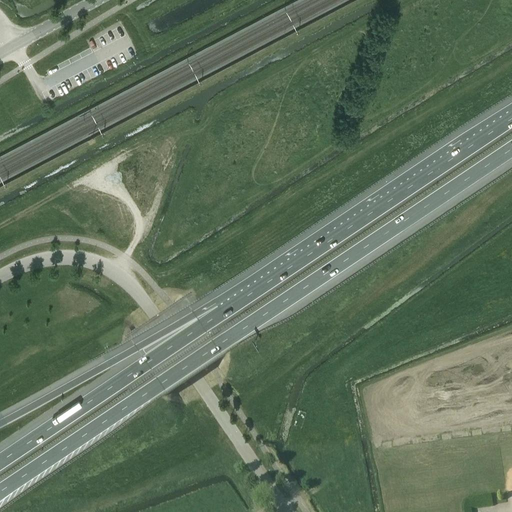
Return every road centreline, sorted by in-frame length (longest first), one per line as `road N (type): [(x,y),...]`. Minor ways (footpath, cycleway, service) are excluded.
road 1 (motorway): [(0,491),(511,148)]
road 2 (tertiary): [(287,511),(123,279),(65,258),(0,278)]
road 3 (motorway): [(511,118),(222,312)]
road 4 (motorway): [(222,312),(0,462)]
road 5 (motorway): [(222,312),(194,314),(0,423)]
